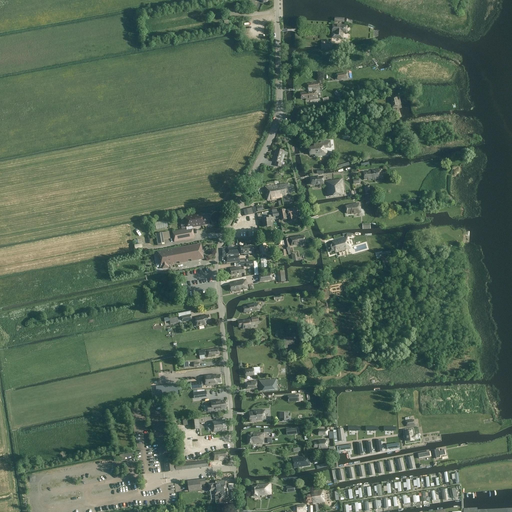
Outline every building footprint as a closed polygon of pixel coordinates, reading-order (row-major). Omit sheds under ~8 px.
[(333,34),(332,34),(332,38),(342,39),(342,33),(346,33),(347,26),(332,25),(332,32),(334,32),(333,34)] [(320,87),(319,82),(307,84),(307,89),(308,89),(309,92),(300,93),(301,99),(306,99),(306,100),(317,99),(316,91),(312,91),(312,89),(320,87)] [(331,148),(330,141),(320,142),(321,144),(314,144),(314,147),(309,147),(309,155),(315,155),(315,157),(327,155),(326,148),(331,148)] [(280,163),(281,160),(283,160),(284,155),(287,156),(288,153),(283,152),(284,151),(276,149),(273,161),(275,162),(274,165),(281,167),(282,163),(280,163)] [(383,179),(382,169),(372,170),(371,172),(363,172),(364,180),(371,179),(373,180),(383,179)] [(344,194),(342,179),(325,182),(328,197),(344,194)] [(278,186),(279,191),(280,198),(286,197),(286,196),(288,194),(288,193),(293,192),(292,186),(289,187),(288,184),(278,186)] [(265,187),(266,194),(279,191),(278,186),(273,187),(273,186),(265,187)] [(267,201),(280,198),(279,191),(266,194),(267,201)] [(361,214),(359,203),(348,205),(345,206),(346,214),(350,213),(351,215),(361,214)] [(255,207),(243,210),(244,216),(256,213),(255,207)] [(286,210),(285,211),(285,210),(279,211),(281,221),(287,220),(286,219),(288,218),(289,222),(295,221),(293,215),(298,214),(297,208),(286,210)] [(194,238),(192,229),(191,228),(210,224),(208,216),(201,217),(200,214),(184,217),(186,227),(187,230),(172,232),(174,242),(194,238)] [(271,219),(271,216),(266,216),(267,219),(263,219),(263,227),(271,227),(270,219),(271,219)] [(162,233),(155,234),(158,246),(164,245),(164,240),(162,233)] [(298,237),(289,238),(291,246),(300,244),(300,243),(305,242),(304,236),(298,237)] [(332,244),(327,245),(330,253),(334,251),(335,253),(350,249),(346,238),(332,242),(332,244)] [(260,255),(261,255),(261,259),(260,259),(261,268),(267,268),(265,255),(268,255),(271,254),(271,252),(268,252),(267,246),(266,246),(265,242),(260,243),(260,247),(259,247),(260,255)] [(256,246),(253,246),(253,243),(248,244),(249,246),(247,247),(247,254),(254,253),(253,252),(257,251),(256,246)] [(201,244),(183,248),(186,262),(188,262),(188,260),(191,260),(191,261),(203,259),(201,244)] [(183,248),(175,249),(178,262),(179,262),(179,264),(186,262),(183,248)] [(239,256),(238,248),(227,248),(228,254),(227,254),(227,255),(226,255),(226,257),(223,258),(224,263),(227,263),(239,262),(239,256)] [(162,267),(162,269),(167,268),(167,266),(176,264),(176,263),(178,262),(175,249),(157,252),(160,267),(162,267)] [(244,273),(243,268),(240,268),(240,267),(230,269),(231,275),(244,273)] [(248,289),(246,280),(233,283),(234,284),(229,285),(231,292),(235,291),(235,292),(248,289)] [(250,306),(243,307),(244,313),(259,310),(258,304),(249,305),(250,306)] [(210,322),(209,315),(202,317),(201,316),(194,318),(196,327),(206,325),(205,323),(210,322)] [(238,322),(239,328),(242,327),(243,329),(251,328),(250,320),(238,322)] [(294,345),(294,343),(294,337),(283,338),(284,349),(288,349),(287,345),(294,345)] [(206,351),(199,352),(199,356),(205,355),(205,352),(207,352),(207,358),(215,356),(215,355),(219,354),(218,349),(206,351)] [(254,376),(254,374),(260,373),(260,367),(253,368),(253,369),(245,370),(245,377),(254,376)] [(202,388),(202,386),(205,386),(212,385),(217,385),(217,383),(221,383),(220,375),(216,376),(216,375),(205,377),(201,377),(202,383),(198,384),(198,382),(191,383),(191,389),(202,388)] [(277,390),(276,379),(259,381),(260,391),(277,390)] [(222,409),(225,409),(224,402),(221,402),(218,403),(218,401),(212,402),(212,403),(209,404),(209,407),(208,407),(209,411),(218,410),(218,411),(222,410),(222,409)] [(265,420),(265,410),(253,411),(253,412),(249,413),(249,420),(251,420),(251,422),(255,422),(255,421),(265,420)] [(198,418),(189,419),(189,425),(190,425),(191,430),(200,429),(198,418)] [(212,422),(213,432),(221,431),(222,430),(226,430),(225,420),(212,422)] [(412,429),(404,431),(406,442),(407,442),(407,443),(414,441),(414,440),(417,440),(417,434),(413,435),(412,429)] [(262,444),(262,441),(264,441),(264,433),(250,433),(250,436),(247,436),(247,444),(262,444)] [(327,449),(327,440),(318,441),(318,443),(313,443),(314,448),(318,448),(318,450),(327,449)] [(434,450),(435,460),(441,459),(441,456),(446,456),(445,454),(445,450),(440,451),(439,449),(434,450)] [(417,454),(418,459),(431,457),(430,451),(417,454)] [(227,457),(226,452),(213,453),(213,461),(226,459),(226,457),(227,457)] [(310,466),(308,456),(292,458),(294,468),(310,466)] [(174,458),(163,459),(165,472),(175,471),(174,458)] [(452,474),(452,480),(455,479),(456,482),(456,484),(460,484),(458,473),(455,473),(455,474),(452,474)] [(206,485),(205,479),(187,481),(189,492),(201,491),(200,485),(206,485)] [(227,499),(228,498),(227,494),(228,494),(227,492),(227,489),(226,489),(226,484),(225,485),(224,481),(216,482),(216,483),(208,485),(209,492),(214,491),(215,500),(219,500),(219,504),(228,503),(227,499)] [(271,495),(270,484),(257,485),(257,487),(251,487),(252,497),(258,496),(257,496),(271,495)] [(376,486),(374,486),(375,492),(376,491),(376,493),(378,493),(378,496),(382,495),(381,484),(376,485),(376,486)] [(314,504),(315,504),(325,502),(324,490),(313,492),(311,493),(311,495),(306,496),(307,503),(312,503),(313,504),(314,504)] [(368,501),(364,502),(365,511),(369,511),(369,509),(372,508),(372,502),(368,503),(368,501)]
